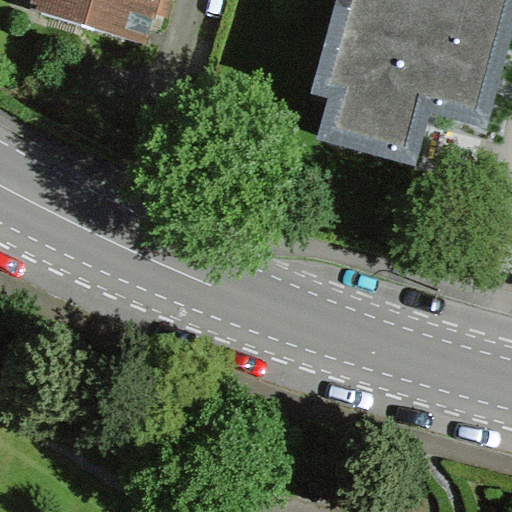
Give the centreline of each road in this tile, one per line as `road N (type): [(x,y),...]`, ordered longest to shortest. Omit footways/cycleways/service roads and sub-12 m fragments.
road 1 (primary): [(511,381),(140,253),(0,177)]
road 2 (residential): [(287,511),(124,496),(115,511)]
